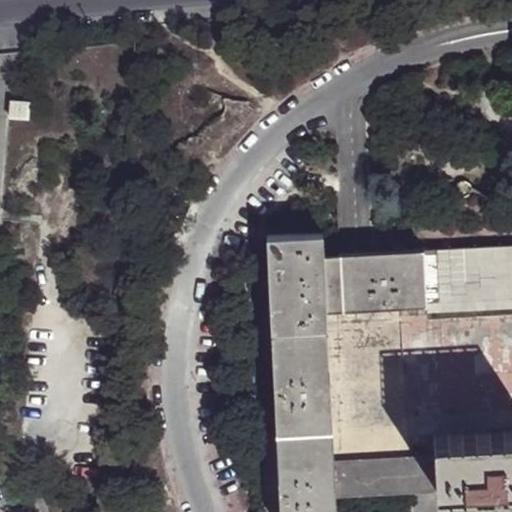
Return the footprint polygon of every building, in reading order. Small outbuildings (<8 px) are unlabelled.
[(25,121),(27,105),(8,104),(6,119),(25,121)] [(271,335),(327,332),(327,313),(343,313),(340,255),(323,255),(322,235),(266,237),(271,335)] [(511,301),(511,246),(421,251),(424,306),(511,301)] [(424,308),(424,306),(421,251),(371,253),(340,255),(343,313),(424,308)] [(511,301),(424,306),(424,308),(343,313),(327,313),(327,332),(331,433),(335,499),(435,494),(433,436),(511,432),(511,301)] [(271,335),(277,436),(331,433),(327,332),(271,335)] [(511,432),(433,436),(435,494),(455,492),(456,507),(511,503),(511,432)] [(335,511),(335,499),(331,433),(277,436),(280,511),(335,511)] [(511,511),(511,503),(456,507),(456,511),(511,511)]
